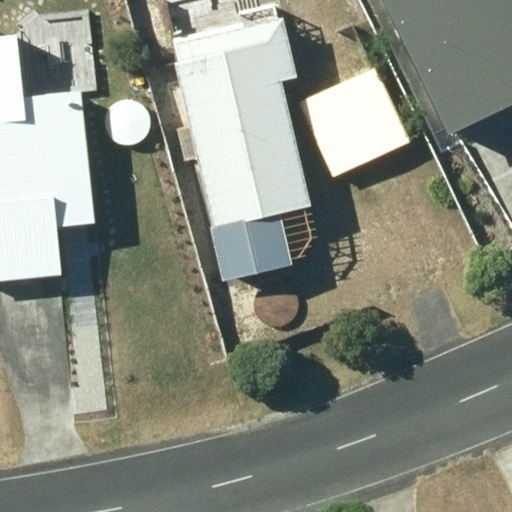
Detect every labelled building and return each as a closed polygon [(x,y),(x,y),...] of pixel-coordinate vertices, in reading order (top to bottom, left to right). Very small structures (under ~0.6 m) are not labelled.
[(176,57),(190,119),(177,122),(183,151),(196,148),(224,273),(291,258),(279,204),(310,197),(282,73),(296,70),(282,8),(277,9),(275,0),(264,0),(242,5),(244,17),(174,32),(180,56),(176,57)] [(511,0),(385,0),(447,126),(511,94),(511,0)] [(0,273),(61,268),(57,219),(89,217),(77,83),(23,88),(17,25),(0,26),(0,273)] [(377,60),(298,97),(333,171),(412,135),(377,60)] [(166,141),(141,149),(149,177),(174,170),(166,141)]
